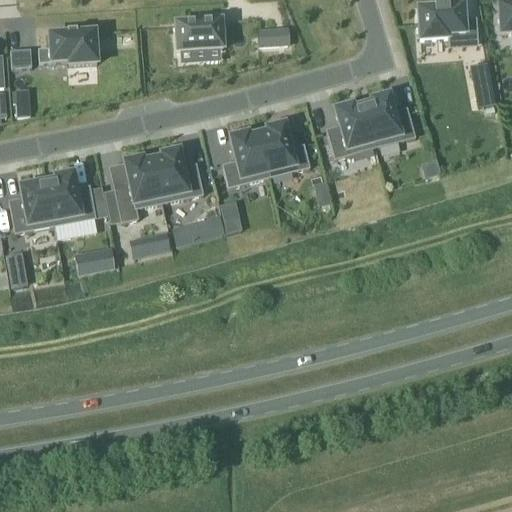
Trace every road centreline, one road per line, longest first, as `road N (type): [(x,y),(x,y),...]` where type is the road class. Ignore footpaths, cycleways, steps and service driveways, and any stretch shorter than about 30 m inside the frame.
road 1 (primary): [(511,305),(273,370),(0,421)]
road 2 (primary): [(0,458),(227,418),(511,343)]
road 3 (residential): [(0,155),(362,67),(375,50),(363,0)]
